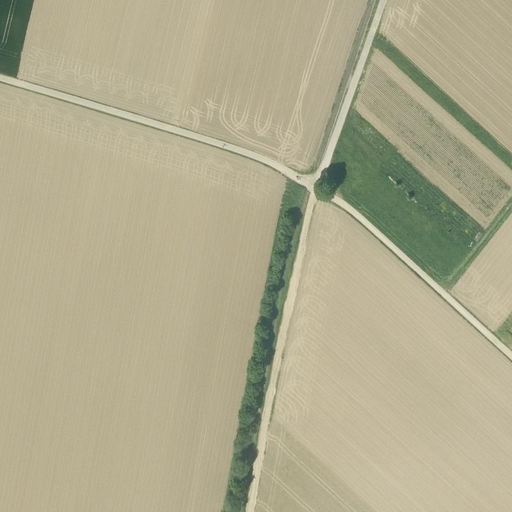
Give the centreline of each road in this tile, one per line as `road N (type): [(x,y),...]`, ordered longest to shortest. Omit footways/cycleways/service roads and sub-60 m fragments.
road 1 (track): [(315,189),(240,150),(0,78)]
road 2 (track): [(248,511),(315,189)]
road 3 (track): [(315,189),(511,358)]
road 4 (track): [(315,189),(382,0)]
